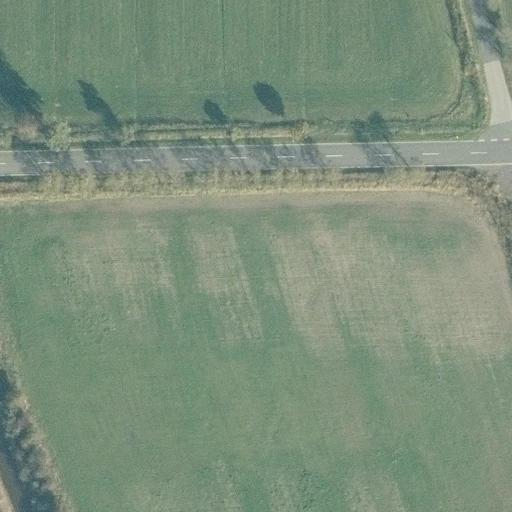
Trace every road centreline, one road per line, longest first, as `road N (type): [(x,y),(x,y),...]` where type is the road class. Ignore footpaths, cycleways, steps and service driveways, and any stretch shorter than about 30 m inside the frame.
road 1 (tertiary): [(0,168),(511,154)]
road 2 (unclassified): [(471,0),(511,127)]
